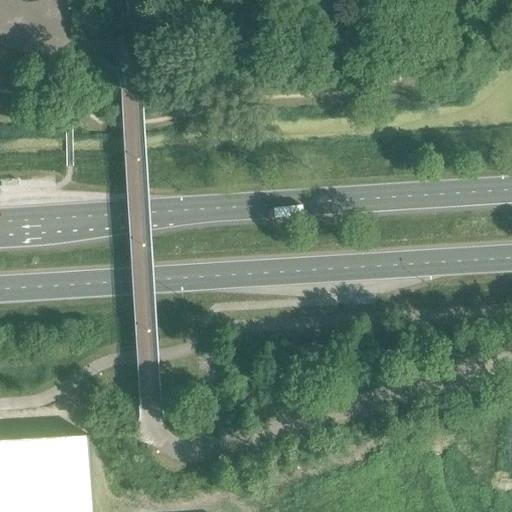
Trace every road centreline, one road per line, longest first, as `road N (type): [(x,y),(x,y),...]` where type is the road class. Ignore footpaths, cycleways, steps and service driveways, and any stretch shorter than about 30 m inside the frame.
road 1 (secondary): [(511,193),(0,227)]
road 2 (secondary): [(0,287),(511,258)]
